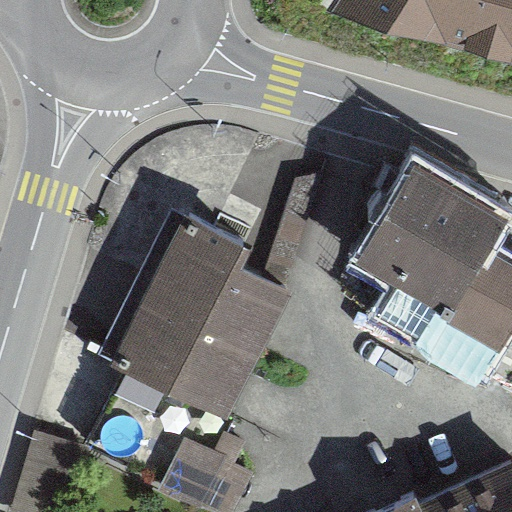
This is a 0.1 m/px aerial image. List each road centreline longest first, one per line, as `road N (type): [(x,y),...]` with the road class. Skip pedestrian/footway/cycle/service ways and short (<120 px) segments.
road 1 (tertiary): [(511,151),(255,79),(176,45)]
road 2 (tertiary): [(0,360),(85,71)]
